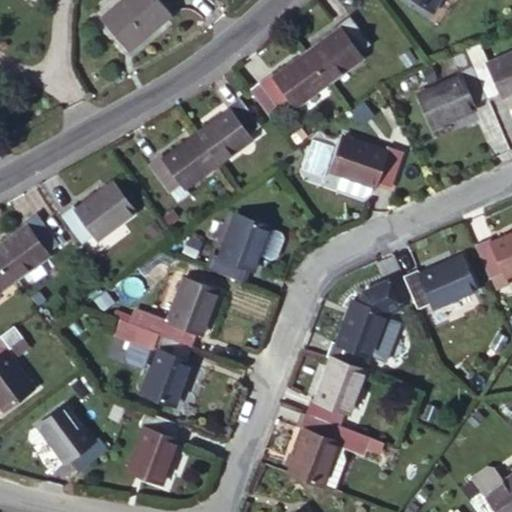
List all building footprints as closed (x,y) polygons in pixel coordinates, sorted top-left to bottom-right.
[(166,0),(121,0),(104,20),(136,49),(174,7),(166,0)] [(337,20),(303,45),(324,72),(357,49),(354,45),(368,35),(346,3),(333,14),(337,20)] [(324,72),(303,45),(268,70),(265,65),(242,82),(264,110),(287,94),(289,98),(324,72)] [(357,49),(324,72),(329,79),(361,56),(357,49)] [(465,61),(481,97),(493,92),(498,93),(501,101),(511,96),(511,55),(488,66),(483,53),(465,61)] [(467,103),(481,97),(465,61),(454,67),(459,77),(418,95),(433,130),(472,113),(467,103)] [(226,112),(195,135),(218,167),(252,143),(244,133),(255,124),(233,91),(219,101),(226,112)] [(218,167),(195,135),(164,158),(157,147),(143,157),(166,189),(178,180),(185,189),(218,167)] [(344,137),(332,170),(344,175),(339,190),(364,199),(371,194),(374,186),(376,186),(377,182),(392,186),(404,153),(389,147),(387,152),(344,137)] [(76,208),(62,218),(85,252),(100,242),(104,248),(140,224),(116,194),(82,217),(76,208)] [(202,266),(240,279),(245,264),(254,268),(270,223),(236,209),(219,252),(209,249),(202,266)] [(0,255),(0,256),(24,290),(58,268),(51,256),(63,248),(40,216),(28,223),(35,232),(0,255)] [(491,279),(506,273),(507,278),(511,275),(511,237),(494,245),(492,240),(478,245),(491,279)] [(0,305),(24,290),(0,256),(0,305)] [(424,271),(410,276),(423,310),(437,304),(440,309),(480,293),(466,259),(426,276),(424,271)] [(511,288),(507,278),(506,273),(491,279),(498,295),(511,289),(511,288)] [(154,330),(190,342),(196,326),(204,329),(220,286),(187,274),(182,286),(171,315),(161,312),(154,330)] [(171,315),(182,286),(168,281),(156,310),(161,312),(171,315)] [(335,343),(330,357),(335,359),(368,372),(390,315),(404,309),(393,283),(367,294),(363,305),(356,302),(340,345),(335,343)] [(131,322),(154,330),(161,312),(156,310),(139,303),(131,322)] [(131,321),(121,318),(116,333),(126,336),(131,321)] [(131,322),(131,321),(126,336),(132,338),(125,358),(146,366),(148,360),(154,363),(144,390),(178,402),(193,358),(189,356),(193,343),(190,342),(154,330),(131,322)] [(28,349),(14,328),(0,336),(0,411),(30,392),(5,354),(12,349),(17,357),(28,349)] [(368,372),(335,359),(320,397),(315,395),(310,409),(342,423),(348,409),(353,411),(368,372)] [(76,457),(82,465),(111,444),(104,436),(96,441),(71,407),(42,428),(67,463),(76,457)] [(342,423),(310,409),(303,424),(308,426),(290,471),(323,483),(341,439),(336,437),(342,423)] [(167,445),(173,429),(139,416),(132,433),(142,436),(125,478),(157,491),(175,448),(167,445)] [(460,499),(468,511),(511,511),(511,487),(501,495),(492,482),(485,481),(460,499)]
